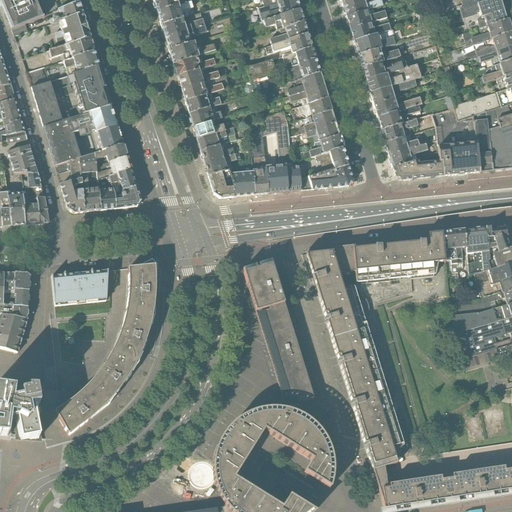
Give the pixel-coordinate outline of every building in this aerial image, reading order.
[(0,0),(0,2),(6,18),(11,31),(13,38),(28,33),(25,25),(43,18),(39,7),(35,0),(0,0)] [(157,14),(191,3),(189,0),(154,0),(153,0),(157,14)] [(257,18),(259,23),(300,11),(296,0),(289,0),(271,6),(273,12),(264,15),(264,16),(257,18)] [(271,6),(289,0),(261,0),(264,8),(271,6)] [(346,18),(373,10),(383,7),(387,5),(385,0),(382,0),(372,3),(371,0),(358,0),(342,5),(346,18)] [(457,11),(459,11),(493,0),(470,0),(461,3),(461,6),(456,8),(457,11)] [(479,31),(508,22),(500,0),(493,0),(459,11),(462,21),(473,17),(474,23),(477,22),(479,31)] [(161,26),(194,16),(192,10),(193,9),(191,3),(157,14),(161,26)] [(53,25),(58,24),(83,16),(79,4),(57,13),(58,18),(52,20),(53,25)] [(350,31),(387,20),(385,12),(374,15),(373,10),(346,18),(350,31)] [(279,31),(279,32),(304,23),(300,11),(259,23),(260,26),(264,25),(265,29),(275,26),(277,32),(279,31)] [(165,39),(204,27),(200,14),(197,15),(194,16),(161,26),(165,39)] [(65,47),(90,39),(83,16),(58,24),(65,47)] [(354,43),(384,34),(391,32),(388,25),(387,20),(350,31),(354,43)] [(472,47),(484,43),(511,34),(508,22),(479,31),(470,33),(469,33),(462,35),(462,36),(459,36),(461,43),(464,42),(465,48),(472,46),(472,47)] [(271,47),(308,36),(304,23),(279,32),(281,37),(269,41),(271,47)] [(169,51),(195,43),(193,38),(206,34),(204,27),(165,39),(169,51)] [(358,57),(385,49),(395,46),(393,40),(393,39),(386,41),(384,34),(354,43),(358,57)] [(474,60),(478,59),(511,48),(511,35),(511,34),(484,43),(486,48),(474,52),(475,53),(467,56),(468,58),(473,57),(474,60)] [(282,58),(312,49),(308,36),(271,47),(265,49),(267,55),(273,54),(280,52),(282,58)] [(64,62),(94,53),(90,39),(65,47),(48,52),(51,60),(62,57),(64,62)] [(173,66),(201,58),(220,52),(219,48),(214,50),(213,46),(203,49),(201,41),(195,43),(169,51),(173,66)] [(494,68),(511,62),(511,48),(478,59),(480,65),(490,62),(492,68),(494,68)] [(292,68),(315,61),(312,49),(282,58),(284,65),(290,63),(292,68)] [(362,70),(381,64),(400,58),(398,51),(387,54),(385,49),(358,57),(362,70)] [(72,77),(99,69),(94,53),(64,62),(64,63),(68,78),(72,77)] [(177,79),(204,70),(223,65),(221,58),(213,60),(202,64),(201,58),(173,66),(177,79)] [(254,96),(280,87),(272,61),(246,69),(254,96)] [(295,83),(320,75),(315,61),(292,68),(287,69),(292,84),(295,83)] [(483,85),(496,81),(511,76),(511,62),(494,68),(496,74),(481,78),(479,80),(481,86),(483,85)] [(366,82),(407,69),(405,63),(391,67),(391,69),(383,71),(381,64),(362,70),(366,82)] [(370,95),(414,81),(421,79),(416,66),(407,69),(366,82),(370,95)] [(26,74),(31,89),(48,84),(43,69),(26,74)] [(84,116),(111,107),(99,69),(72,77),(76,92),(79,101),(84,116)] [(181,91),(225,77),(228,76),(226,70),(217,73),(206,76),(204,70),(177,79),(181,91)] [(0,89),(9,87),(6,75),(0,76),(0,89)] [(288,98),(323,87),(320,75),(295,83),(296,88),(286,91),(288,98)] [(499,93),(511,88),(511,76),(496,81),(499,93)] [(185,104),(205,97),(207,97),(229,89),(225,77),(181,91),(185,104)] [(373,106),(399,98),(397,92),(399,92),(400,93),(416,88),(414,81),(370,95),(373,106)] [(62,124),(62,123),(50,83),(48,84),(31,89),(43,130),(45,129),(62,124)] [(0,104),(7,102),(14,100),(9,87),(0,89),(0,104)] [(302,107),(327,100),(323,87),(288,98),(290,105),(300,101),(302,107)] [(479,115),(486,113),(511,105),(511,88),(499,93),(454,107),(454,110),(457,123),(479,115)] [(189,116),(216,108),(221,106),(218,99),(207,102),(205,97),(185,104),(189,116)] [(377,119),(423,105),(424,105),(423,102),(421,103),(419,99),(403,103),(402,97),(399,98),(373,106),(377,119)] [(14,100),(7,102),(0,104),(0,116),(11,113),(17,111),(14,100)] [(306,120),(331,112),(327,100),(302,107),(297,109),(298,112),(298,113),(299,114),(300,114),(301,115),(302,116),(303,116),(304,116),(305,117),(305,118),(306,118),(306,119),(306,120)] [(381,132),(409,123),(407,117),(421,113),(419,109),(424,108),(423,105),(377,119),(381,132)] [(466,152),(469,175),(511,170),(511,105),(486,113),(488,150),(466,152)] [(111,107),(84,116),(68,121),(71,129),(75,143),(78,151),(80,159),(94,155),(123,146),(111,107)] [(193,129),(212,123),(222,120),(220,113),(217,114),(216,108),(189,116),(193,129)] [(0,127),(14,124),(20,122),(17,111),(11,113),(0,116),(0,127)] [(300,135),(335,125),(331,112),(306,120),(303,121),(305,127),(298,129),(300,135)] [(265,133),(261,134),(262,138),(276,133),(279,165),(265,167),(268,195),(280,194),(300,192),(297,169),(291,169),(288,138),(287,126),(283,113),(261,120),(265,133)] [(75,143),(71,129),(68,121),(62,123),(62,124),(45,129),(51,150),(49,151),(54,167),(78,160),(80,159),(78,151),(75,143)] [(385,144),(410,137),(411,136),(409,130),(418,127),(416,121),(409,123),(381,132),(385,144)] [(7,137),(18,134),(24,133),(20,122),(14,124),(0,127),(0,144),(1,144),(0,139),(0,136),(6,136),(7,136),(7,137)] [(196,141),(233,130),(233,129),(224,132),(223,126),(214,129),(212,123),(193,129),(196,141)] [(314,145),(339,137),(335,125),(300,135),(302,141),(307,140),(312,139),(314,145)] [(200,152),(225,145),(223,139),(235,136),(233,130),(196,141),(200,152)] [(24,133),(18,134),(7,137),(7,136),(6,136),(7,145),(26,141),(24,133)] [(254,197),(268,195),(265,167),(262,138),(261,134),(261,133),(248,137),(250,148),(251,165),(254,197)] [(305,160),(315,158),(342,149),(339,137),(314,145),(316,150),(303,154),(305,160)] [(388,156),(419,147),(417,141),(411,143),(410,137),(385,144),(388,156)] [(200,152),(204,165),(238,154),(237,148),(228,151),(225,145),(200,152)] [(392,169),(412,163),(410,157),(427,152),(425,145),(419,147),(388,156),(392,169)] [(443,178),(469,175),(466,152),(466,145),(437,148),(438,163),(442,162),(443,178)] [(95,169),(127,159),(123,146),(94,155),(95,169)] [(14,175),(21,175),(37,175),(32,158),(28,147),(7,153),(14,175)] [(336,171),(348,167),(342,149),(315,158),(316,164),(320,163),(323,173),(335,170),(336,171)] [(208,178),(229,172),(227,166),(241,161),(238,154),(204,165),(208,178)] [(78,160),(80,174),(96,173),(95,169),(94,155),(80,159),(78,160)] [(96,182),(107,179),(131,171),(127,159),(95,169),(96,173),(96,182)] [(69,184),(80,181),(80,174),(78,160),(54,167),(57,176),(68,172),(69,184)] [(401,182),(443,178),(442,162),(438,163),(419,165),(418,162),(412,163),(392,169),(395,178),(401,182)] [(232,199),(254,197),(251,165),(229,172),(230,176),(232,199)] [(322,174),(326,189),(348,187),(352,181),(348,167),(336,171),(335,170),(323,173),(322,174)] [(113,195),(136,188),(131,171),(107,179),(113,195)] [(219,200),(232,199),(230,176),(229,172),(208,178),(213,196),(219,200)] [(96,182),(96,173),(80,174),(80,181),(83,214),(100,212),(96,182)] [(308,178),(300,180),(301,192),(326,189),(322,174),(308,178)] [(41,188),(37,175),(21,175),(22,182),(22,190),(32,190),(41,188)] [(100,212),(115,210),(113,195),(107,179),(96,182),(100,212)] [(73,215),(83,214),(80,181),(69,184),(60,186),(67,211),(73,215)] [(37,206),(38,226),(48,224),(44,200),(41,188),(32,190),(32,201),(36,201),(37,206)] [(113,195),(115,210),(136,208),(140,202),(136,188),(113,195)] [(10,228),(24,227),(21,195),(7,196),(7,194),(0,194),(0,201),(8,201),(9,210),(10,227),(10,228)] [(24,227),(38,226),(37,206),(29,207),(28,195),(22,195),(21,195),(24,227)] [(5,228),(10,227),(9,210),(0,210),(0,228),(0,229),(5,228)] [(488,256),(510,249),(506,235),(504,229),(501,227),(486,229),(487,241),(488,256)] [(488,256),(487,241),(486,229),(464,231),(465,249),(468,277),(474,276),(489,271),(488,256)] [(453,232),(457,270),(460,270),(459,265),(462,264),(461,250),(465,249),(464,231),(453,232)] [(457,274),(457,270),(453,232),(440,233),(443,263),(445,263),(445,262),(450,262),(450,266),(451,266),(452,274),(457,274)] [(126,235),(127,243),(134,242),(134,234),(133,235),(133,234),(126,235)] [(352,407),(357,424),(362,440),(364,440),(366,445),(367,445),(368,448),(365,449),(372,472),(383,468),(397,464),(392,449),(407,444),(407,441),(408,439),(408,436),(407,433),(406,430),(405,427),(403,424),(400,421),(392,424),(389,414),(386,404),(394,402),(395,398),(395,394),(395,392),(394,390),(393,387),(392,385),(390,382),(387,379),(379,382),(376,372),(376,371),(373,362),(381,360),(382,358),(382,354),(381,350),(381,348),(380,345),(379,343),(377,340),(374,338),(366,340),(363,331),(360,320),(368,318),(368,316),(369,313),(369,310),(368,306),(367,304),(366,301),(364,299),(361,296),(353,298),(350,288),(343,290),(338,274),(354,272),(355,280),(366,279),(367,285),(390,282),(389,277),(410,274),(410,280),(433,278),(432,264),(429,239),(413,241),(315,251),(316,254),(308,255),(313,271),(310,272),(316,294),(317,294),(318,297),(323,315),(325,314),(327,319),(328,319),(329,322),(326,323),(331,341),(336,357),(338,356),(340,361),(341,361),(342,364),(339,365),(344,382),(349,399),(351,398),(353,403),(354,403),(355,406),(352,407)] [(489,271),(511,263),(511,255),(510,249),(488,256),(489,271)] [(130,269),(127,270),(128,274),(128,280),(128,286),(128,292),(127,299),(126,306),(125,314),(124,321),(122,328),(120,334),(118,339),(114,347),(111,354),(107,361),(103,367),(98,374),(93,380),(90,384),(86,387),(81,392),(76,397),(71,401),(66,405),(60,409),(54,412),(69,437),(108,406),(137,365),(154,317),(156,267),(151,262),(146,264),(144,265),(139,267),(133,269),(130,269)] [(290,325),(280,292),(271,262),(242,271),(247,285),(252,301),(262,333),(272,365),(285,409),(284,410),(284,411),(277,410),(270,410),(266,410),(260,411),(252,414),(248,415),(242,418),(239,420),(236,422),(235,423),(231,427),(227,431),(224,434),(222,438),(219,442),(217,447),(215,453),(213,459),(213,461),(213,462),(213,465),(212,472),(213,479),(213,481),(214,485),(216,490),(218,495),(218,496),(219,497),(220,500),(224,505),(224,506),(223,508),(223,509),(199,511),(313,511),(289,497),(285,503),(281,509),(234,479),(236,474),(240,469),(260,437),(263,431),(311,461),(308,466),(304,473),(311,478),(329,489),(330,486),(331,482),(332,480),(332,478),(332,473),(332,469),(332,465),(331,459),(330,454),(328,449),(326,444),(324,439),(322,436),(319,433),(314,427),(312,425),(306,420),(302,418),(296,415),(302,405),(302,404),(302,403),(313,399),(300,357),(290,325)] [(497,295),(511,290),(511,263),(489,271),(474,276),(481,300),(487,298),(497,295)] [(51,278),(53,304),(106,299),(107,272),(51,278)] [(9,308),(9,294),(3,293),(3,274),(0,274),(0,306),(3,307),(9,308)] [(14,294),(14,291),(14,274),(3,274),(3,293),(9,294),(14,294)] [(28,309),(29,291),(30,278),(26,274),(14,274),(14,291),(14,294),(9,294),(9,308),(28,309)] [(506,307),(511,305),(511,290),(497,295),(487,298),(489,304),(498,301),(503,300),(506,307)] [(480,314),(491,311),(489,304),(487,298),(481,300),(448,310),(450,318),(480,314)] [(450,318),(455,336),(511,319),(511,305),(506,307),(491,311),(480,314),(450,318)] [(0,316),(0,317),(0,349),(17,354),(25,328),(27,321),(28,309),(9,308),(3,307),(0,306),(0,316)] [(462,360),(495,350),(491,339),(494,338),(510,333),(511,332),(511,319),(455,336),(462,360)] [(511,339),(496,344),(494,338),(491,339),(495,350),(498,349),(511,345),(511,332),(510,333),(511,339)] [(498,363),(511,359),(511,345),(498,349),(495,350),(462,360),(465,373),(481,368),(486,367),(486,366),(487,366),(487,367),(496,364),(498,363)] [(0,388),(0,437),(7,438),(8,430),(17,428),(19,438),(38,440),(32,408),(39,407),(35,391),(27,390),(28,393),(20,394),(21,400),(12,401),(14,391),(0,388)] [(511,466),(509,467),(446,477),(388,486),(389,488),(381,490),(385,511),(386,511),(385,511),(397,511),(416,509),(415,505),(420,504),(421,508),(450,504),(479,500),(478,495),(483,495),(484,499),(511,494),(511,466)]
